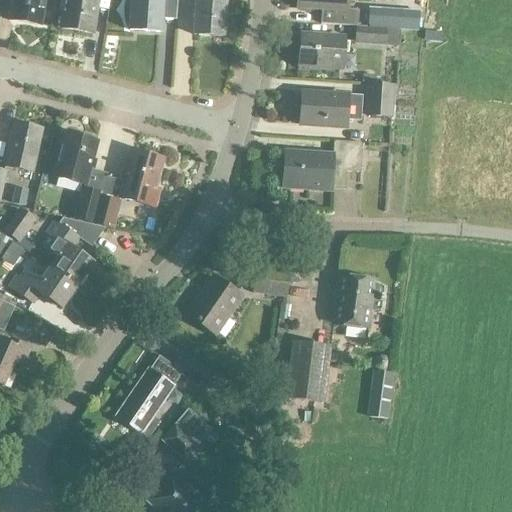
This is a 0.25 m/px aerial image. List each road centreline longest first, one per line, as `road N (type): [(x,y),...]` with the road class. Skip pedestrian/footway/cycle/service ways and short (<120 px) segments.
road 1 (residential): [(26,468),(68,391),(180,255),(210,206)]
road 2 (residential): [(237,130),(0,66)]
road 3 (residential): [(412,228),(272,224),(210,206)]
road 4 (residential): [(237,130),(263,0)]
